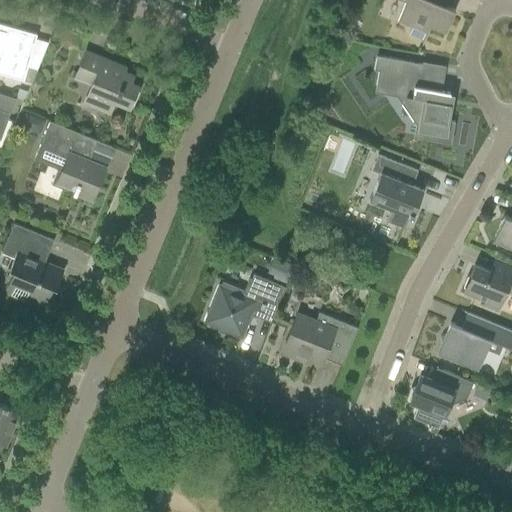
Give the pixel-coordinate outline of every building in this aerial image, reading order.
[(398,0),(404,2),(397,21),(411,27),(408,34),(421,40),(420,42),(421,42),(428,26),(444,33),(454,10),(444,6),(446,0),(398,0)] [(26,69),(30,54),(36,35),(0,24),(0,74),(30,84),(35,71),(26,69)] [(85,51),(77,70),(75,75),(92,82),(88,92),(99,97),(96,104),(110,109),(113,102),(128,108),(130,104),(132,105),(138,91),(136,90),(137,86),(129,83),(132,76),(107,66),(109,61),(85,51)] [(421,65),(401,61),(375,56),(373,70),(378,71),(375,85),(380,93),(404,97),(404,102),(415,119),(420,120),(417,137),(433,140),(434,138),(450,141),(454,122),(447,121),(450,104),(445,103),(446,94),(448,94),(449,93),(439,91),(441,78),(419,74),(421,65)] [(22,115),(17,126),(36,134),(41,122),(22,115)] [(96,140),(77,133),(49,121),(38,148),(65,159),(60,172),(57,170),(51,184),(65,190),(66,187),(73,190),(71,193),(90,200),(102,173),(89,168),(92,162),(88,160),(96,140)] [(417,171),(398,163),(377,154),(370,170),(379,174),(368,201),(391,210),(386,221),(403,228),(407,217),(411,218),(413,214),(412,214),(422,190),(411,186),(417,171)] [(500,221),(491,243),(510,250),(511,251),(511,220),(510,225),(500,221)] [(53,240),(34,232),(12,223),(0,253),(13,258),(8,270),(11,275),(5,289),(11,292),(9,296),(24,302),(25,298),(44,305),(51,287),(55,288),(60,275),(47,270),(43,263),(53,240)] [(511,264),(494,257),(494,258),(504,262),(498,275),(474,265),(462,292),(484,300),(483,305),(496,310),(504,291),(511,294),(511,264)] [(278,263),(273,276),(284,281),(289,268),(278,263)] [(284,287),(271,282),(252,274),(244,295),(218,285),(203,322),(217,328),(218,325),(227,329),(226,331),(240,337),(251,310),(271,319),(279,300),(284,287)] [(296,313),(289,331),(282,349),(285,350),(283,354),(300,361),(301,357),(320,364),(322,358),(340,365),(339,366),(340,366),(356,328),(337,320),(318,312),(315,321),(296,313)] [(439,337),(440,344),(436,354),(477,371),(489,340),(510,349),(511,343),(511,331),(484,320),(466,313),(460,327),(449,322),(444,333),(439,337)] [(472,382),(442,370),(437,383),(419,375),(415,385),(410,387),(412,392),(408,401),(417,405),(412,418),(427,424),(426,427),(432,429),(433,427),(438,429),(448,405),(465,398),(472,382)] [(0,446),(1,446),(4,447),(19,412),(0,404),(0,446)]
